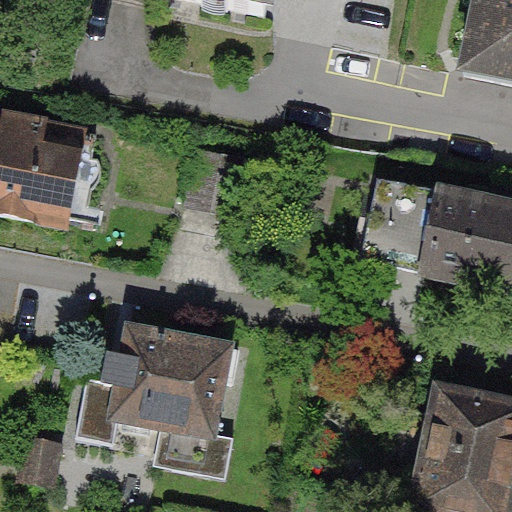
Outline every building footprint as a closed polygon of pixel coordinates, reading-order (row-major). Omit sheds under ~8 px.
[(166,0),(268,23),(272,0),(166,0)] [(511,88),(511,0),(480,0),(465,79),(511,88)] [(0,143),(0,225),(77,241),(93,161),(0,143)] [(193,201),(232,207),(239,156),(200,150),(193,201)] [(511,314),(511,218),(430,201),(410,293),(511,314)] [(242,365),(91,339),(74,435),(226,460),(242,365)] [(511,511),(511,406),(441,390),(413,511),(511,511)] [(61,450),(25,445),(19,491),(54,496),(61,450)]
